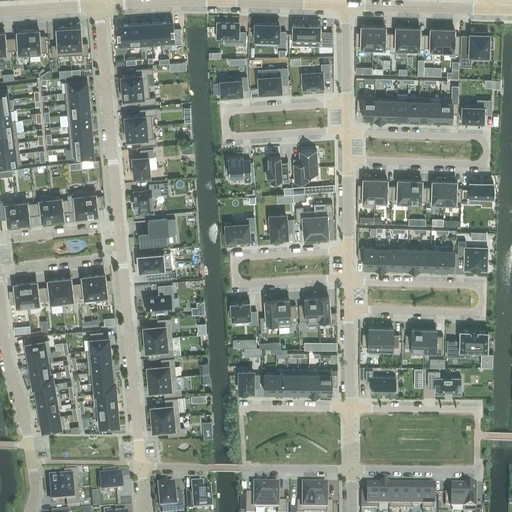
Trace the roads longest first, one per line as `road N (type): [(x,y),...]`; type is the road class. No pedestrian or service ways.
road 1 (residential): [(347,162),(484,165),(484,137),(346,134)]
road 2 (residential): [(348,311),(481,312),(482,286),(348,281)]
road 3 (residential): [(346,130),(226,138),(226,111),(346,104)]
road 4 (residential): [(348,277),(236,284),(235,258),(348,249)]
road 5 (residential): [(118,227),(99,6)]
road 6 (residential): [(0,303),(29,444),(29,511)]
road 7 (residential): [(140,465),(121,257)]
road 8 (residential): [(486,9),(345,5)]
road 9 (residential): [(478,409),(348,408)]
road 10 (residential): [(349,468),(477,469)]
road 11 (residential): [(0,269),(121,257)]
